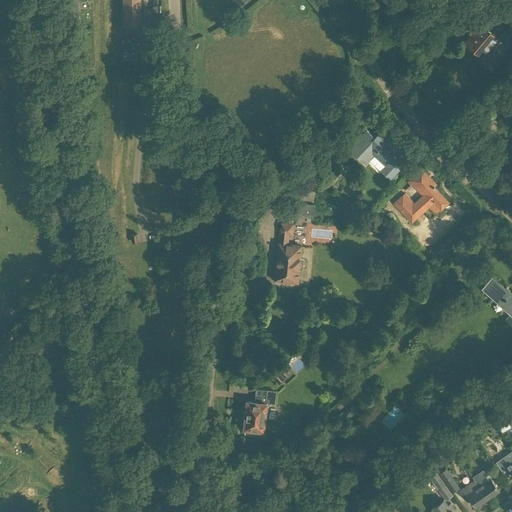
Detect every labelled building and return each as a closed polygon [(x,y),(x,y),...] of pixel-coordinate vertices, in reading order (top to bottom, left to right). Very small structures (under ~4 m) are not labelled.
[(141,26),(141,0),(123,0),(123,26),(141,26)] [(161,0),(153,0),(153,2),(153,6),(153,13),(163,13),(163,6),(161,6),(161,0)] [(486,9),(474,0),(469,0),(462,9),(476,21),(479,17),(486,23),(493,14),(486,9)] [(511,37),(504,31),(498,38),(479,21),(473,28),(475,30),(465,41),(483,57),(490,49),(497,55),(511,38),(511,37)] [(121,49),(123,49),(123,57),(130,57),(130,62),(140,62),(140,43),(130,43),(130,40),(121,40),(121,49)] [(407,152),(382,128),(375,136),(367,129),(361,136),(362,137),(350,151),(365,164),(374,154),(386,165),(380,171),(389,179),(406,161),(402,157),(407,152)] [(341,171),(336,167),(322,186),(327,189),(341,171)] [(410,183),(411,182),(423,195),(414,203),(405,193),(394,203),(412,222),(434,201),(441,209),(448,202),(434,186),(436,184),(425,171),(422,174),(419,171),(408,182),(410,183)] [(328,204),(336,208),(338,204),(330,200),(328,204)] [(279,244),(275,279),(277,279),(278,281),(282,281),(283,280),(289,280),(290,282),(293,283),(295,281),(297,281),(297,278),(299,277),(299,273),(298,272),(298,269),(299,269),(300,258),(299,258),(300,254),(301,254),(302,250),(300,249),(301,246),(287,244),(288,234),(292,234),(293,224),(297,216),(313,218),(315,204),(302,203),(288,214),(290,215),(289,223),(281,223),(279,244)] [(139,255),(139,244),(126,244),(126,255),(139,255)] [(511,293),(492,276),(482,287),(503,305),(501,307),(509,314),(511,312),(511,313),(511,293)] [(34,345),(40,354),(50,347),(53,351),(60,346),(57,342),(74,331),(68,321),(51,333),(46,326),(39,331),(44,338),(34,345)] [(289,377),(277,367),(272,372),(283,383),(289,377)] [(256,389),(255,401),(247,400),(244,428),(264,431),(267,402),(274,402),(275,391),(256,389)] [(501,414),(493,420),(502,434),(511,429),(501,414)] [(466,446),(463,441),(456,446),(459,451),(466,446)] [(511,451),(496,463),(503,472),(508,468),(511,473),(511,451)] [(499,489),(491,478),(494,475),(488,466),(482,470),(485,474),(481,477),(478,473),(472,477),(474,480),(478,486),(479,486),(487,498),(499,489)] [(452,493),(458,489),(460,488),(446,469),(439,474),(452,493)] [(430,478),(444,499),(432,508),(434,510),(430,511),(456,511),(451,503),(448,505),(445,501),(453,495),(437,473),(430,478)] [(478,486),(474,480),(459,490),(464,496),(467,495),(475,506),(487,498),(479,486),(478,486)]
